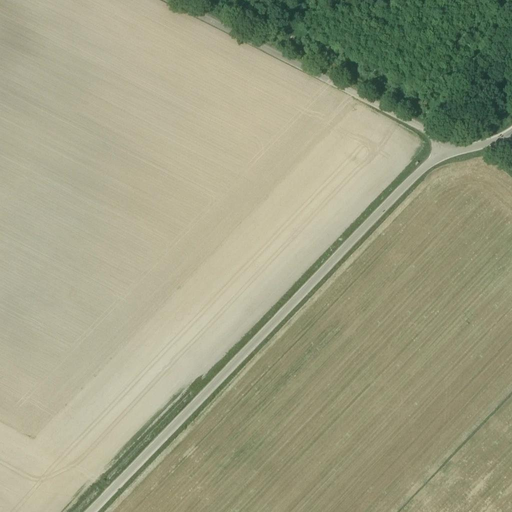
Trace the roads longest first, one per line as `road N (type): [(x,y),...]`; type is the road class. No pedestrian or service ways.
road 1 (unclassified): [(90,511),(441,149)]
road 2 (unclassified): [(441,149),(428,130),(170,0)]
